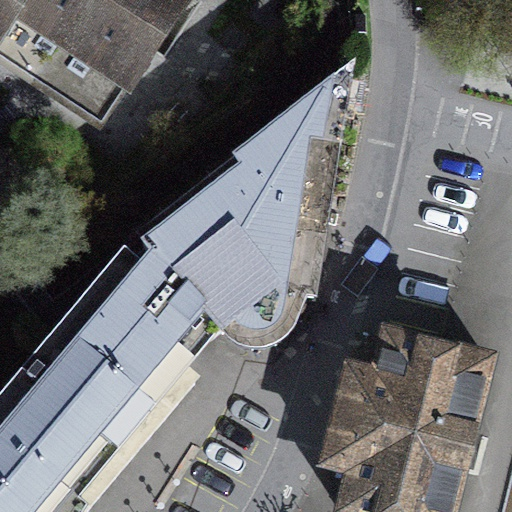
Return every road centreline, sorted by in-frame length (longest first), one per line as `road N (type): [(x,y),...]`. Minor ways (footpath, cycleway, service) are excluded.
road 1 (residential): [(394,55),(346,312),(289,459),(259,511)]
road 2 (residential): [(394,55),(409,100),(511,136)]
